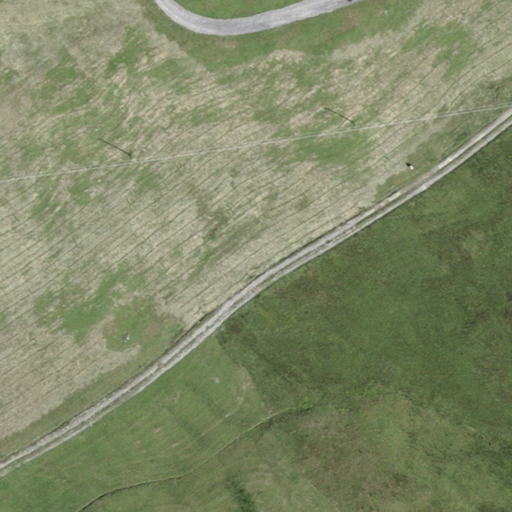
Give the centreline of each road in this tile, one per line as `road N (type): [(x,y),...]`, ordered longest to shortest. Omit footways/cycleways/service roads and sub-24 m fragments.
road 1 (track): [(511,120),(414,192),(268,280),(130,395),(0,474)]
road 2 (track): [(162,0),(209,28),(337,0)]
